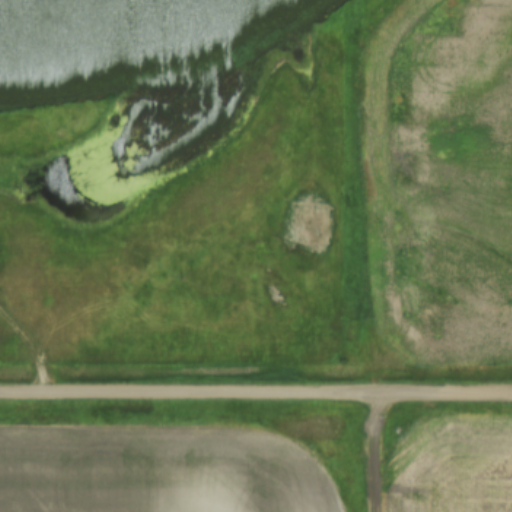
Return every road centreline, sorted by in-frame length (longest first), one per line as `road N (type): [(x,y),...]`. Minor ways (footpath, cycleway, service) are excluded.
road 1 (residential): [(0,396),(511,393)]
road 2 (track): [(385,511),(386,391)]
